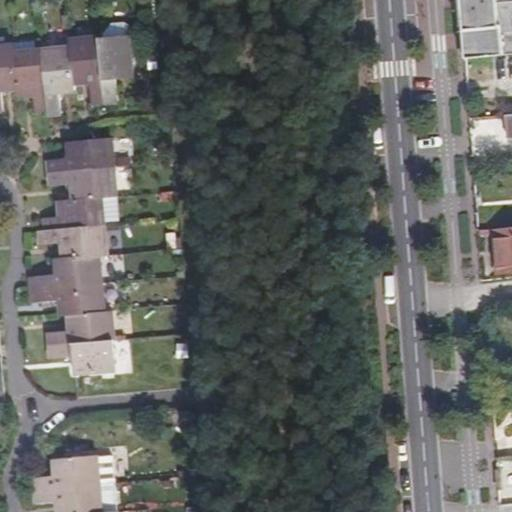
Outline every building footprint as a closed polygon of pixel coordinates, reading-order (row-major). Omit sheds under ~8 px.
[(511,0),(460,0),(464,58),(500,56),(498,33),(502,32),(499,2),(511,1),(511,0)] [(100,34),(101,39),(130,36),(129,30),(128,23),(125,21),(111,22),(100,34)] [(101,39),(106,102),(121,100),(119,80),(134,79),(130,36),(101,39)] [(72,48),(75,84),(91,83),(93,103),(106,102),(101,39),(71,41),(72,48)] [(15,42),(15,46),(15,53),(37,51),(36,40),(15,42)] [(15,46),(0,46),(0,111),(6,111),(4,90),(19,89),(15,53),(15,46)] [(44,51),(49,108),(49,114),(64,113),(62,91),(76,90),(75,84),(72,48),(44,51)] [(15,53),(19,89),(19,96),(35,94),(36,109),(49,108),(44,51),(37,51),(15,53)] [(156,52),(148,53),(149,69),(158,68),(156,52)] [(50,160),(51,173),(115,169),(112,139),(70,142),(71,158),(50,160)] [(118,168),(131,167),(130,158),(117,158),(118,168)] [(73,186),(74,200),(117,197),(115,169),(51,173),(52,187),(73,186)] [(117,197),(74,200),(60,201),(61,217),(45,218),(46,230),(105,226),(104,221),(119,220),(118,197),(117,197)] [(144,204),(144,213),(160,212),(159,202),(144,204)] [(105,226),(46,230),(41,231),(42,245),(64,244),(65,258),(100,256),(107,255),(105,226)] [(511,230),(492,233),(496,275),(511,273),(511,230)] [(166,232),(167,247),(176,247),(175,231),(166,232)] [(100,256),(65,258),(58,259),(59,274),(38,276),(39,289),(102,285),(100,256)] [(175,261),(163,262),(165,273),(176,272),(175,261)] [(102,285),(39,289),(40,303),(62,301),(63,316),(70,316),(104,313),(102,285)] [(113,313),(104,313),(70,316),(71,331),(49,333),(50,346),(115,342),(113,313)] [(117,371),(115,342),(50,346),(51,359),(74,358),(75,374),(117,371)] [(171,410),(172,417),(190,416),(189,409),(171,410)] [(36,477),(37,490),(101,485),(98,456),(56,459),(58,476),(36,477)] [(60,511),(102,511),(101,485),(37,490),(38,503),(60,502),(60,511)]
